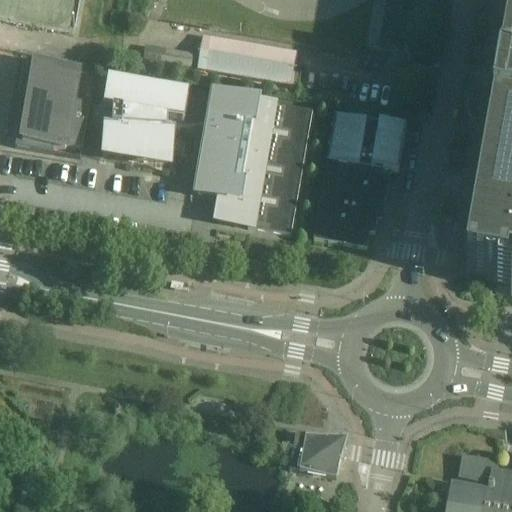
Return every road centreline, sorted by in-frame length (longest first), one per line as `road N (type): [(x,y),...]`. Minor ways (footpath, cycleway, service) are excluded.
road 1 (residential): [(403,308),(459,0)]
road 2 (tertiary): [(247,326),(63,294)]
